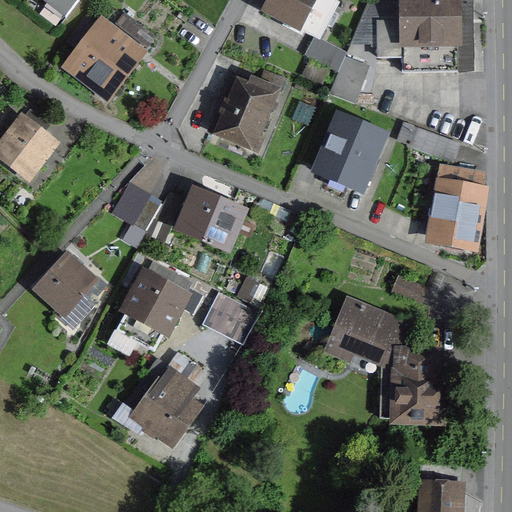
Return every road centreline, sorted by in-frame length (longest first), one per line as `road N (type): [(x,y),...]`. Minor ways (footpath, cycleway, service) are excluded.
road 1 (residential): [(156,145),(511,293)]
road 2 (residential): [(156,145),(49,93),(0,53)]
road 3 (residential): [(238,0),(156,145)]
